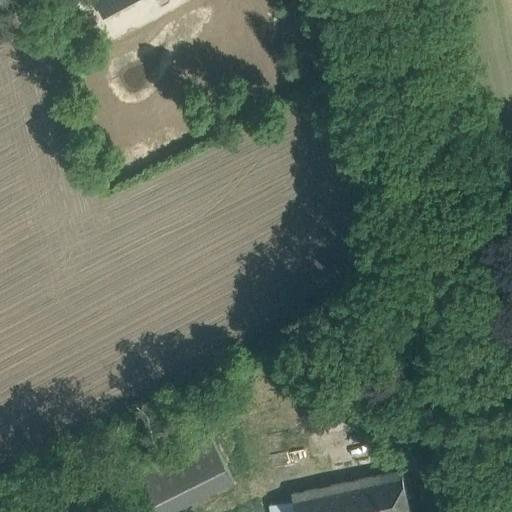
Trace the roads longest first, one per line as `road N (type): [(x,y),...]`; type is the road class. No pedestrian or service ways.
road 1 (track): [(391,0),(499,511)]
road 2 (track): [(33,511),(220,417)]
